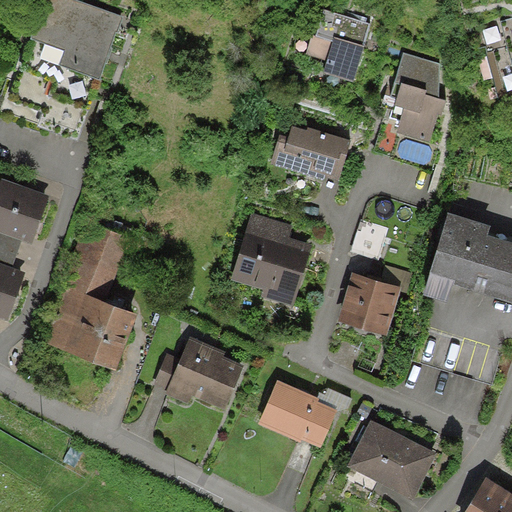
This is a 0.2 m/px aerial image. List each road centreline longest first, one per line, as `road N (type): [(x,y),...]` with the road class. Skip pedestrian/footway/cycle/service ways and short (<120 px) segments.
road 1 (residential): [(252,511),(0,377)]
road 2 (residential): [(511,387),(486,445),(433,511)]
